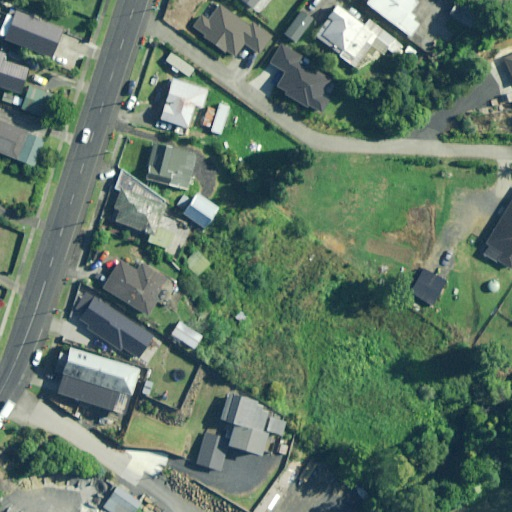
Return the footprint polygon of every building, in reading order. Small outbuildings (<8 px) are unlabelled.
[(248,21),(218,0),(217,0),(197,28),(234,55),(244,42),(258,52),(273,32),(251,17),(248,21)] [(258,0),(238,0),(252,9),(258,0)] [(416,0),(415,0),(363,0),(409,36),(421,20),(408,10),(416,0)] [(474,14),(456,1),(447,14),(465,27),(474,14)] [(371,30),(337,4),(317,32),(351,57),(371,30)] [(61,27),(13,8),(3,35),(50,54),(61,27)] [(310,20),(298,12),(282,34),(293,42),(310,20)] [(329,82),(280,45),(266,64),(282,76),(274,86),(305,109),(307,106),(316,114),(331,95),(324,89),(329,82)] [(0,82),(19,88),(27,62),(0,53),(0,82)] [(511,56),(503,61),(511,80),(511,56)] [(207,87),(171,76),(159,117),(187,125),(195,102),(202,104),(207,87)] [(50,92),(28,85),(20,112),(42,119),(50,92)] [(228,107),(218,104),(214,121),(203,118),(200,129),(220,135),(228,107)] [(28,128),(0,117),(0,153),(16,160),(28,128)] [(193,152),(152,142),(143,176),(184,187),(193,152)] [(164,203),(121,186),(112,207),(118,210),(115,216),(153,231),(164,203)] [(216,209),(195,194),(181,214),(202,229),(216,209)] [(511,198),(478,254),(507,272),(511,264),(511,198)] [(211,263),(197,250),(184,264),(198,277),(211,263)] [(136,268),(117,257),(100,287),(146,314),(169,275),(141,260),(136,268)] [(499,282),(489,279),(486,290),(496,293),(499,282)] [(200,337),(177,322),(169,335),(192,349),(200,337)] [(132,367),(63,348),(50,395),(119,414),(132,367)] [(262,412),(220,403),(211,446),(253,455),(262,412)] [(281,423),(269,419),(265,432),(278,435),(281,423)] [(133,511),(139,504),(117,488),(103,508),(108,511),(133,511)]
